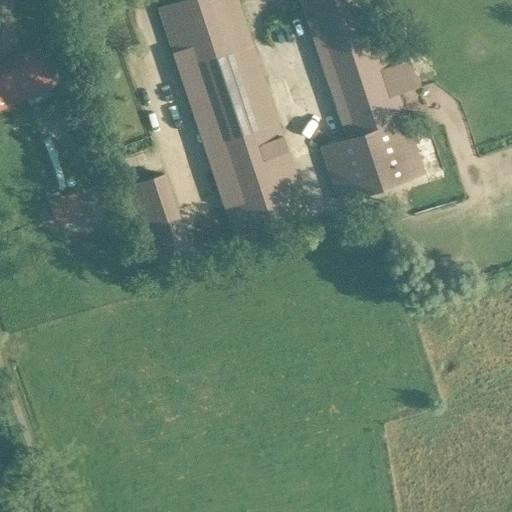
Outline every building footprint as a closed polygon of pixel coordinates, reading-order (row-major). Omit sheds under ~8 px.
[(179,0),(159,7),(235,234),(308,209),(237,0),(179,0)] [(366,0),(300,0),(347,138),(321,146),(339,200),(424,172),(406,118),(389,67),(409,60),(401,38),(381,45),(366,0)] [(41,46),(9,60),(9,61),(25,97),(57,83),(41,46)] [(9,61),(9,60),(0,64),(0,108),(25,97),(9,61)] [(127,185),(152,262),(190,249),(164,172),(127,185)] [(48,199),(54,220),(81,212),(75,191),(48,199)]
